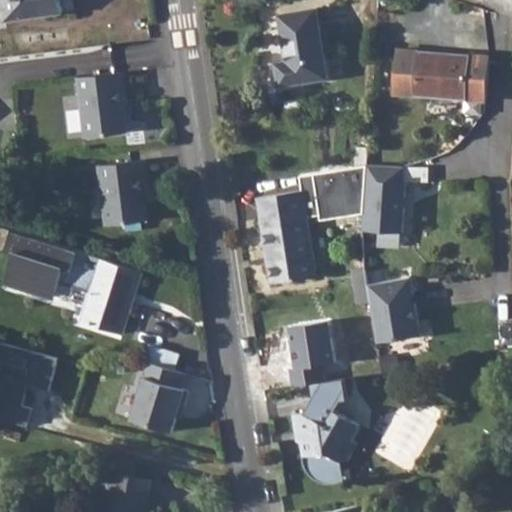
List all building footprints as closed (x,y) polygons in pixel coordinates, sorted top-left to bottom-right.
[(0,0),(3,19),(60,12),(58,0),(0,0)] [(287,60),(276,61),(280,86),(327,77),(316,8),(280,14),(287,60)] [(380,45),(376,88),(486,97),(489,54),(380,45)] [(120,72),(76,79),(85,137),(126,131),(122,104),(125,103),(120,72)] [(356,145),(353,165),(367,163),(368,147),(356,145)] [(138,162),(95,168),(105,227),(146,221),(142,194),(143,194),(138,162)] [(334,169),(312,172),(320,219),(363,212),(366,181),(367,163),(353,165),(352,165),(334,169)] [(403,181),(404,166),(367,163),(366,181),(362,229),(402,231),(406,181),(403,181)] [(312,172),(299,174),(301,189),(302,189),(307,221),(320,219),(312,172)] [(301,189),(259,196),(273,284),(316,277),(307,221),(302,189),(301,189)] [(12,252),(3,279),(54,296),(59,281),(89,290),(82,312),(80,320),(121,333),(128,313),(125,312),(132,290),(135,290),(141,272),(10,230),(4,249),(12,252)] [(352,269),(355,285),(367,283),(364,266),(352,269)] [(410,276),(367,283),(370,301),(376,342),(419,335),(410,276)] [(3,279),(1,286),(82,312),(89,290),(59,281),(54,296),(3,279)] [(367,283),(355,285),(357,303),(370,301),(367,283)] [(125,312),(128,313),(135,290),(132,290),(125,312)] [(334,362),(328,320),(292,326),(299,368),(289,369),(291,386),(312,383),(320,382),(318,365),(334,362)] [(57,358),(0,341),(0,417),(25,425),(30,407),(21,404),(27,384),(48,390),(57,358)] [(180,353),(148,343),(144,359),(146,359),(175,368),(180,353)] [(175,368),(146,359),(147,376),(145,375),(132,417),(173,430),(177,415),(180,405),(184,406),(189,389),(182,387),(186,372),(175,368)] [(348,480),(344,462),(350,460),(360,443),(354,439),(363,423),(338,410),(343,402),(350,400),(346,379),(320,382),(312,383),(314,397),(306,412),(295,414),(298,433),(302,433),(306,454),(306,456),(306,459),(307,462),(308,464),(309,467),(310,469),(313,472),(315,475),(319,477),(320,478),(325,480),(328,481),(336,482),(340,482),(343,482),(345,481),(346,481),(348,480)] [(94,470),(85,511),(145,511),(148,500),(153,479),(114,470),(114,474),(94,470)]
